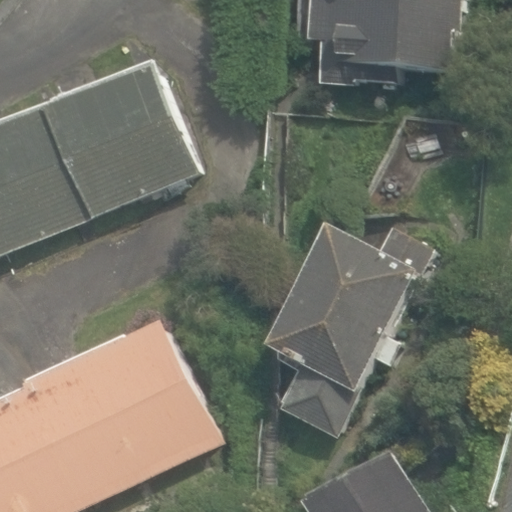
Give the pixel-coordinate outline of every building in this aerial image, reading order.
[(335,1),(331,88),(362,90),(363,84),(397,86),(398,72),(461,75),(463,35),(471,35),(472,0),(321,0),(335,1)] [(168,71),(0,138),(0,264),(212,180),(168,71)] [(297,414),(349,441),(372,398),(389,365),(400,370),(412,348),(400,342),(446,253),(407,233),(395,257),(351,235),(290,352),(321,368),(312,385),(297,414)] [(0,410),(0,511),(93,511),(233,447),(177,327),(0,410)] [(318,507),(320,511),(436,511),(409,460),(318,507)]
